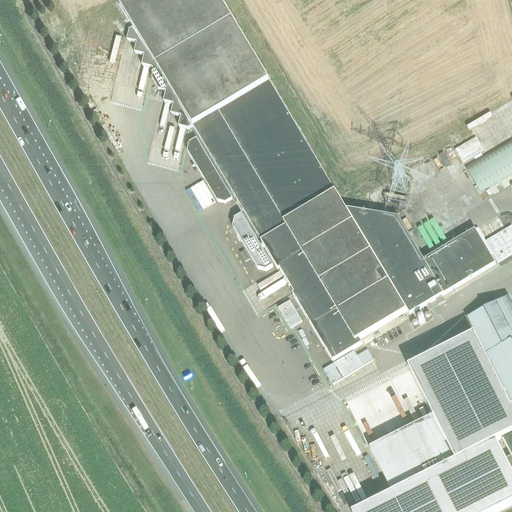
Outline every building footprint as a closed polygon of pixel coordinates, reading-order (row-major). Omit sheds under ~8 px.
[(270,82),(220,0),(128,0),(120,5),(134,29),(130,31),(127,41),(137,44),(135,54),(145,56),(142,67),(153,69),(154,72),(152,80),(156,86),(166,92),(164,103),(174,105),(171,115),(182,118),(179,128),(189,130),(270,82)] [(347,211),(270,83),(194,128),(261,241),(261,242),(278,271),(280,270),(294,294),(293,295),(333,362),(362,345),(360,340),(407,311),(410,316),(496,265),(482,241),(505,227),(499,217),(476,231),(475,230),(424,261),(398,219),(348,211),(347,211)] [(233,200),(197,140),(190,144),(188,152),(218,202),(226,204),(233,200)] [(511,175),(511,140),(466,168),(481,194),(511,175)] [(236,220),(233,228),(257,268),(265,271),(272,267),(242,216),(236,220)] [(511,227),(486,243),(499,263),(511,255),(511,227)] [(392,494),(357,511),(496,511),(511,504),(511,473),(511,472),(511,471),(511,303),(509,298),(469,319),(511,403),(511,436),(503,441),(511,457),(505,460),(495,441),(455,462),(432,416),(369,449),(392,494)] [(290,325),(300,318),(289,301),(279,307),(290,325)] [(402,334),(407,332),(401,321),(396,324),(402,334)] [(311,348),(300,331),(295,334),(305,352),(311,348)] [(324,370),(333,386),(384,355),(378,345),(358,357),(354,352),(324,370)] [(317,348),(307,354),(318,372),(328,365),(317,348)]
